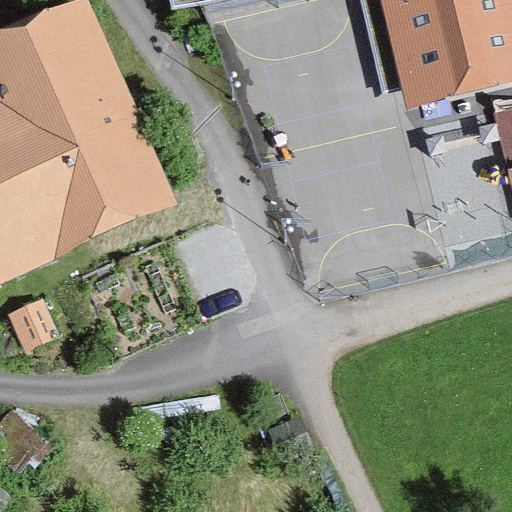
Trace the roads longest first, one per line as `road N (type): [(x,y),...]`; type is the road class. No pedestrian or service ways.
road 1 (track): [(123,0),(203,113),(284,348),(367,511)]
road 2 (residential): [(511,278),(177,374),(55,390),(0,388)]
